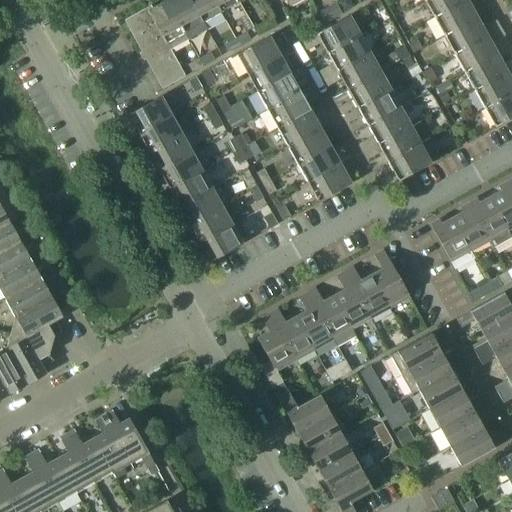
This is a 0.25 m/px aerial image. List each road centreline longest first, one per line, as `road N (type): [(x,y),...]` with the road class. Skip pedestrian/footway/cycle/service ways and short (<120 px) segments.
road 1 (residential): [(184,309),(36,45)]
road 2 (residential): [(378,201),(269,0)]
road 3 (residential): [(184,309),(378,201)]
road 4 (residential): [(0,431),(192,325)]
road 5 (residential): [(294,511),(192,325)]
road 6 (residential): [(390,221),(511,153)]
